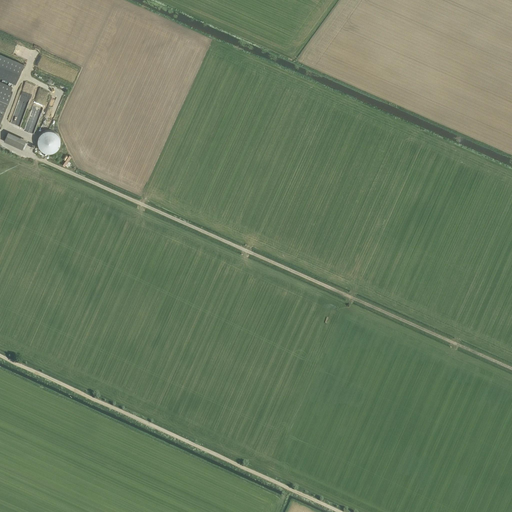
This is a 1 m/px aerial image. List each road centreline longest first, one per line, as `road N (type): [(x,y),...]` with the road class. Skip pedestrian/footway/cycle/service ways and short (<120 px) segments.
road 1 (track): [(31,155),(511,369)]
road 2 (track): [(341,511),(0,356)]
